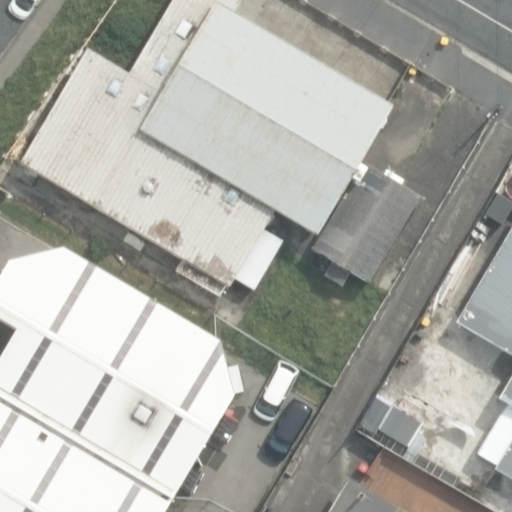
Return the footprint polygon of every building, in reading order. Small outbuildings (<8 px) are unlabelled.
[(88,52),(19,164),(184,265),(179,273),(221,299),(233,280),(251,292),(281,243),(264,232),(277,212),(315,235),(392,109),(239,16),(248,0),(175,0),(129,76),(88,52)] [(372,285),(422,198),(402,186),(405,182),(387,171),(385,175),(363,163),(313,249),(334,261),(325,276),(345,287),(353,274),(372,285)] [(487,465),(511,479),(511,209),(447,319),(511,357),(511,358),(490,396),(497,400),(469,448),(489,460),(487,465)] [(0,511),(162,511),(231,396),(219,342),(61,250),(11,263),(0,281),(0,321),(16,331),(0,358),(0,511)] [(379,429),(410,447),(425,422),(393,404),(379,429)] [(318,431),(285,409),(241,474),(274,496),(318,431)] [(330,511),(402,511),(349,480),(330,511)]
